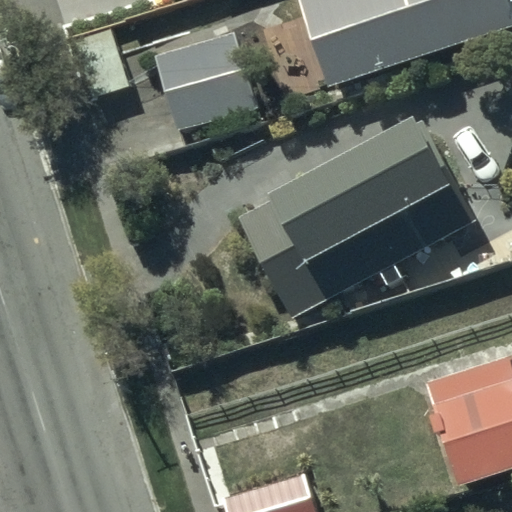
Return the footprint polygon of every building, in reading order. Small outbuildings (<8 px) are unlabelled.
[(297,0),(327,92),(511,31),(511,15),(507,0),(297,0)] [(74,43),(92,99),(127,88),(108,32),(74,43)] [(156,60),(175,133),(258,112),(239,39),(156,60)] [(237,223),(290,325),(475,230),(423,128),(237,223)] [(511,364),(423,387),(451,493),(511,477),(511,364)] [(302,511),(297,496),(247,511),(302,511)]
